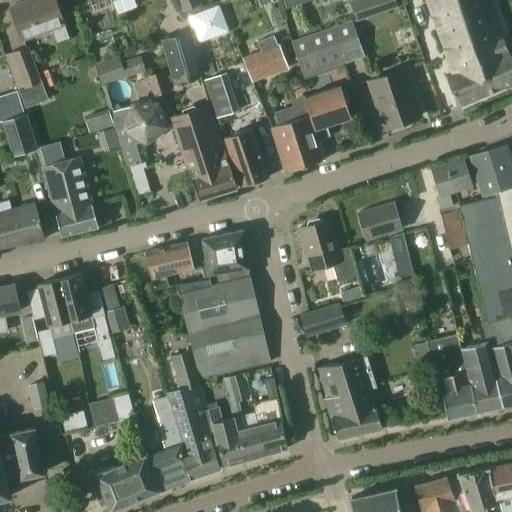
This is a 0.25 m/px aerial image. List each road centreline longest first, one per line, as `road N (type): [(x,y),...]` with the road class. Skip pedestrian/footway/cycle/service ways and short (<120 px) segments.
road 1 (residential): [(329,475),(258,204)]
road 2 (residential): [(511,119),(457,146),(258,204)]
road 3 (residential): [(258,204),(0,264)]
road 4 (residential): [(329,475),(511,440)]
road 5 (residential): [(212,511),(329,475)]
